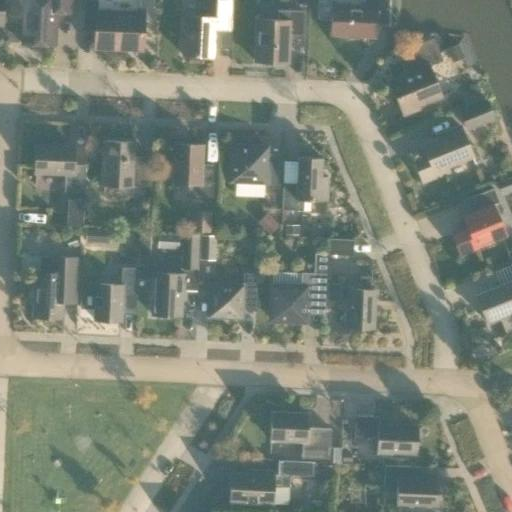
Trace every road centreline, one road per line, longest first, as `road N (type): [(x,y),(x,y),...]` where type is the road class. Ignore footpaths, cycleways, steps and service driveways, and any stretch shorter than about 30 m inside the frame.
road 1 (residential): [(456,386),(446,325),(353,102),(339,95),(3,86)]
road 2 (residential): [(456,386),(220,377)]
road 3 (residential): [(220,377),(0,363)]
road 4 (residential): [(129,511),(220,377)]
road 5 (residential): [(511,501),(456,386)]
